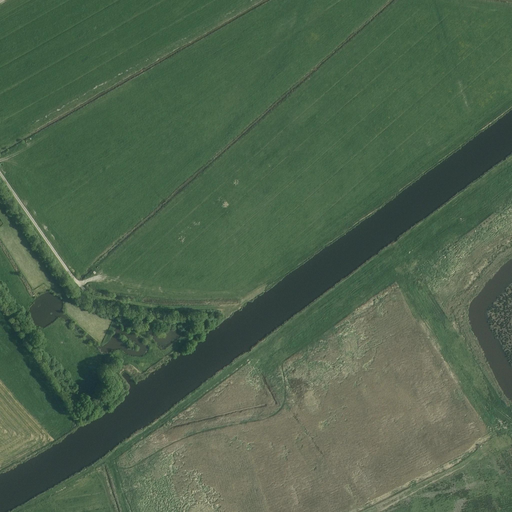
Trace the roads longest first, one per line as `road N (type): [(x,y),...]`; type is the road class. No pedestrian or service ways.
road 1 (track): [(79,283),(107,297),(230,308)]
road 2 (residential): [(0,170),(79,283)]
